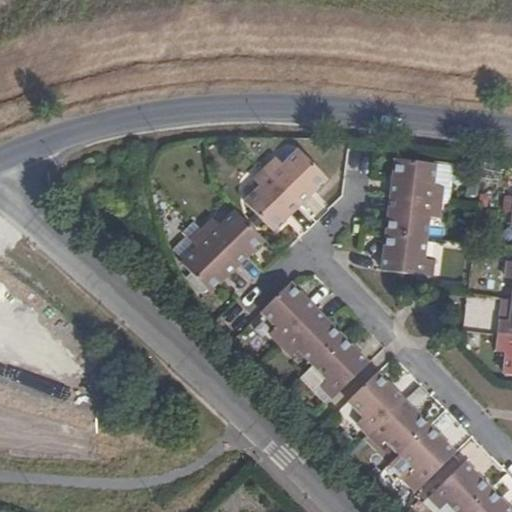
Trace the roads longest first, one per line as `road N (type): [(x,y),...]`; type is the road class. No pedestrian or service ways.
road 1 (tertiary): [(511,130),(329,108),(222,107),(151,115),(0,157)]
road 2 (tertiary): [(345,511),(0,186)]
road 3 (residential): [(511,456),(311,251)]
